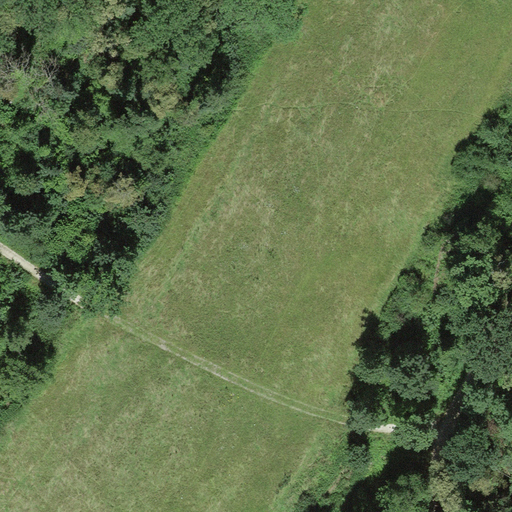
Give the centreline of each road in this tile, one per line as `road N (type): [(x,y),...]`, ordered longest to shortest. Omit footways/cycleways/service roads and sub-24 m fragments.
road 1 (track): [(0,221),(280,383),(373,415),(444,419)]
road 2 (track): [(438,511),(444,419),(511,313)]
